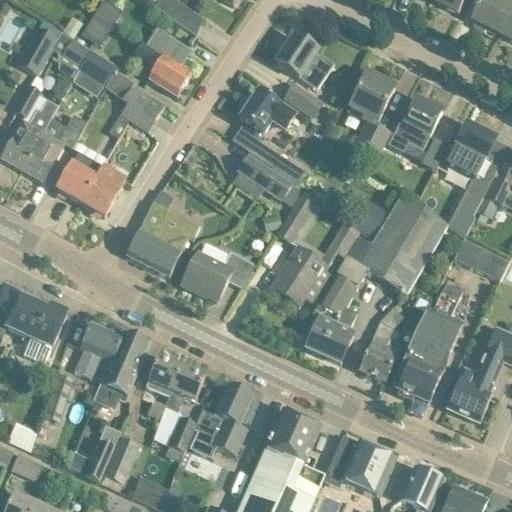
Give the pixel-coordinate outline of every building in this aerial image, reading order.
[(139,0),(192,37),(202,23),(169,0),(139,0)] [(218,0),(233,9),(238,0),(218,0)] [(436,0),(434,5),(459,18),(468,0),(436,0)] [(511,10),(511,0),(503,0),(501,5),(490,0),(485,0),(473,25),(498,38),(511,11),(511,10)] [(102,3),(80,38),(99,50),(121,15),(102,3)] [(511,10),(511,11),(498,38),(511,44),(511,10)] [(51,54),(57,44),(55,43),(38,32),(17,69),(36,80),(51,54)] [(142,47),(135,59),(155,72),(148,83),(160,90),(177,101),(191,78),(180,71),(181,69),(189,54),(157,33),(146,49),(142,47)] [(79,74),(90,54),(77,45),(73,42),(72,43),(60,35),(55,43),(57,44),(51,54),(62,60),(61,62),(79,74)] [(298,82),(299,81),(317,93),(334,68),(316,56),(317,55),(294,40),(276,67),(298,82)] [(90,54),(79,74),(104,90),(116,71),(90,54)] [(155,125),(165,109),(114,76),(104,92),(123,104),(122,105),(127,109),(128,107),(155,125)] [(347,117),(366,126),(351,156),(373,167),(389,136),(376,130),(394,92),(366,78),(347,115),(348,115),(347,117)] [(285,101),(314,120),(323,108),(294,88),(285,101)] [(15,117),(26,123),(41,97),(30,91),(15,117)] [(239,123),(263,139),(272,124),(285,133),(294,120),(257,96),(239,123)] [(429,141),(432,134),(442,116),(416,103),(403,127),(404,128),(396,142),(393,140),(376,173),(390,180),(414,133),(429,141)] [(1,161),(22,174),(51,123),(50,123),(57,110),(46,104),(40,116),(36,114),(28,128),(22,124),(1,161)] [(121,118),(130,124),(148,136),(155,125),(128,107),(127,109),(121,118)] [(121,118),(108,137),(118,143),(130,124),(121,118)] [(51,123),(22,174),(43,185),(64,148),(60,145),(63,140),(75,147),(87,126),(73,119),(66,132),(51,123)] [(446,149),(440,161),(448,165),(445,170),(471,183),(456,211),(447,230),(463,244),(474,222),(472,220),(491,185),(477,178),(494,145),(495,143),(466,129),(454,153),(446,149)] [(434,143),(421,168),(433,174),(440,161),(446,149),(434,143)] [(257,147),(250,157),(297,188),(305,176),(258,145),(257,147)] [(57,193),(80,207),(102,170),(78,156),(57,193)] [(249,159),(238,175),(282,204),(292,189),(281,182),(282,181),(249,159)] [(102,170),(80,207),(104,221),(126,184),(102,170)] [(511,196),(511,170),(504,186),(495,181),(477,216),(487,221),(495,206),(503,210),(510,196),(511,196)] [(126,260),(147,271),(174,217),(165,212),(171,200),(160,195),(153,206),(126,260)] [(311,319),(312,319),(318,323),(305,351),(341,367),(354,338),(348,335),(357,317),(345,312),(367,276),(406,300),(417,283),(447,231),(403,197),(372,248),(360,241),(337,279),(336,279),(311,319)] [(291,248),(315,207),(301,198),(276,239),(291,248)] [(363,200),(348,225),(373,240),(388,215),(363,200)] [(174,217),(147,271),(169,282),(196,228),(174,217)] [(298,252),(283,276),(272,292),(299,310),(304,302),(314,308),(361,237),(345,226),(328,252),(330,254),(321,268),(298,252)] [(510,266),(464,242),(454,263),(499,286),(510,266)] [(190,271),(181,288),(197,296),(198,295),(218,305),(227,286),(240,293),(249,275),(253,268),(229,257),(229,258),(207,249),(203,250),(200,258),(198,256),(190,271)] [(0,339),(2,341),(6,333),(22,297),(3,288),(0,295),(0,339)] [(443,377),(464,330),(449,324),(462,296),(445,288),(440,300),(441,301),(436,311),(430,308),(426,317),(415,339),(393,388),(397,390),(397,391),(430,407),(431,405),(440,387),(444,377),(443,377)] [(22,297),(6,333),(19,339),(31,344),(24,359),(44,368),(59,335),(67,317),(35,303),(22,297)] [(415,339),(426,317),(413,311),(401,333),(415,339)] [(385,386),(402,348),(389,342),(393,332),(404,322),(393,312),(380,326),(359,374),(385,386)] [(83,355),(74,376),(89,382),(85,392),(95,397),(108,366),(110,367),(111,367),(122,341),(91,327),(83,346),(79,353),(83,355)] [(464,372),(459,383),(446,413),(479,427),(493,395),(490,394),(503,365),(511,369),(511,338),(495,331),(495,332),(493,331),(484,351),(486,352),(475,377),(464,372)] [(110,367),(94,404),(100,407),(109,411),(114,400),(124,404),(137,375),(148,347),(124,337),(122,341),(111,367),(110,367)] [(145,392),(168,401),(170,396),(181,371),(158,361),(145,392)] [(205,381),(181,371),(168,401),(169,401),(165,410),(165,412),(177,416),(184,401),(194,406),(205,381)] [(58,379),(42,429),(54,433),(56,425),(58,426),(71,383),(58,379)] [(197,429),(187,450),(211,461),(215,451),(235,460),(247,434),(238,429),(252,400),(228,388),(215,418),(208,414),(207,415),(202,413),(195,428),(197,429)] [(94,404),(91,411),(97,414),(100,407),(94,404)] [(159,426),(165,412),(165,410),(154,405),(149,418),(155,420),(154,424),(159,426)] [(302,471),(320,431),(283,414),(239,511),(311,511),(314,505),(313,505),(324,480),(302,471)] [(197,429),(195,428),(181,421),(167,450),(169,451),(166,457),(180,463),(182,457),(184,457),(187,450),(197,429)] [(9,446),(31,453),(37,434),(15,427),(9,446)] [(84,480),(99,487),(120,437),(105,430),(84,480)] [(343,488),(357,495),(364,498),(365,496),(377,502),(394,463),(358,447),(358,448),(342,441),(322,486),(337,493),(340,486),(343,488)] [(101,488),(119,496),(139,450),(120,442),(101,488)] [(73,457),(66,472),(82,479),(85,471),(81,460),(73,457)] [(12,476),(22,480),(24,475),(37,481),(42,468),(19,458),(12,476)] [(196,461),(191,474),(212,481),(217,468),(196,461)] [(430,511),(443,484),(415,472),(401,504),(414,509),(413,511),(414,511),(430,511)] [(68,496),(74,483),(52,473),(46,486),(68,496)] [(131,501),(157,511),(175,511),(182,496),(140,479),(131,501)] [(87,489),(74,483),(68,496),(81,502),(87,489)] [(483,511),(487,504),(455,489),(444,511),(483,511)] [(104,511),(114,511),(119,503),(97,493),(91,506),(104,511)] [(6,511),(34,511),(36,508),(13,498),(6,511)] [(130,511),(132,509),(119,503),(114,511),(130,511)]
